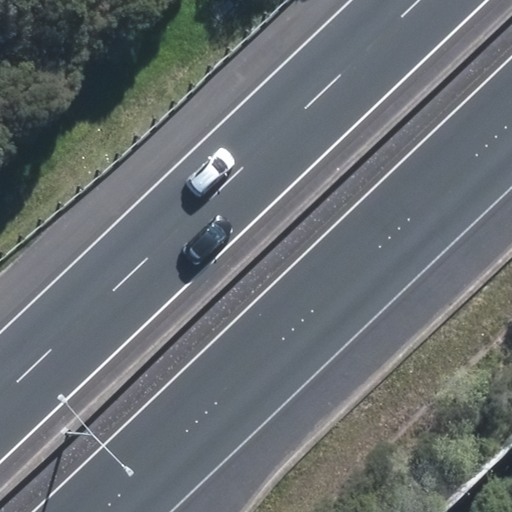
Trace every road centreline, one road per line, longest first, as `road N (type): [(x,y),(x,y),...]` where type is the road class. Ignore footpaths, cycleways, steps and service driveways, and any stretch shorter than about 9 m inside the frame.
road 1 (motorway): [(0,394),(420,0)]
road 2 (motorway): [(511,119),(95,511)]
